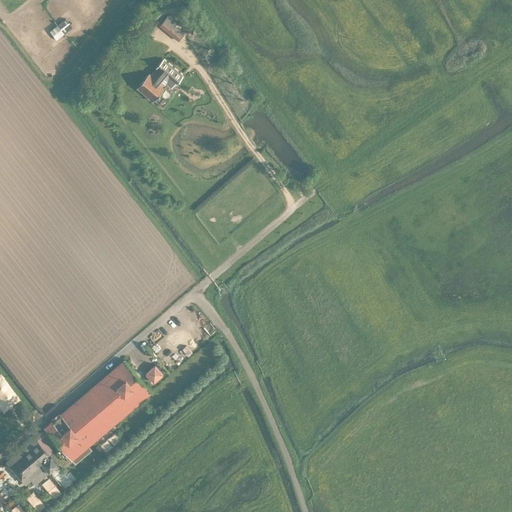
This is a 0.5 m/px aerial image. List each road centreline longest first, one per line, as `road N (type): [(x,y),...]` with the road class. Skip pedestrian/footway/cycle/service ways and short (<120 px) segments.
road 1 (track): [(315,189),(438,92),(511,50)]
road 2 (track): [(158,30),(195,62),(292,206)]
road 3 (unclassified): [(305,511),(225,329)]
